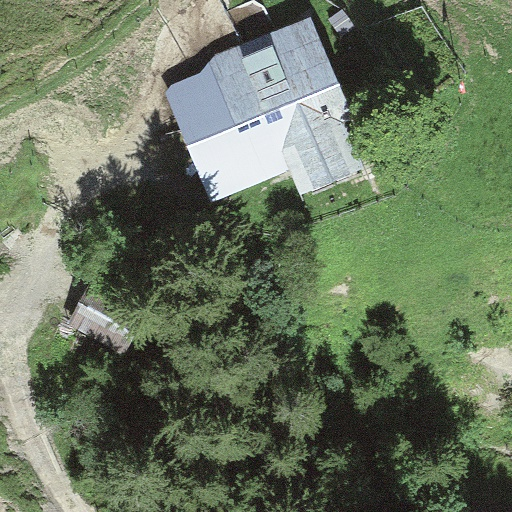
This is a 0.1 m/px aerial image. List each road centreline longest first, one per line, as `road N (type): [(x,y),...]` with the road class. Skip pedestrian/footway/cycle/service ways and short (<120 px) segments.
road 1 (track): [(192,14),(139,127),(61,208),(13,331)]
road 2 (track): [(76,511),(43,468),(15,400),(13,331)]
